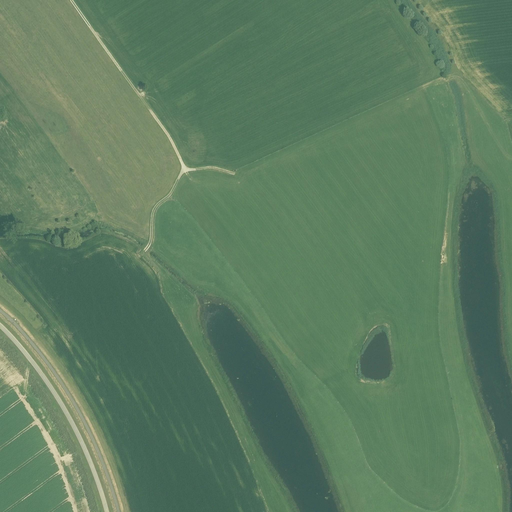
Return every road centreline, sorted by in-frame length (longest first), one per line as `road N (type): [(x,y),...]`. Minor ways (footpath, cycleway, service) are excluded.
road 1 (track): [(71,0),(183,165),(153,209),(150,240),(139,255)]
road 2 (unclassified): [(106,511),(67,415),(0,326)]
